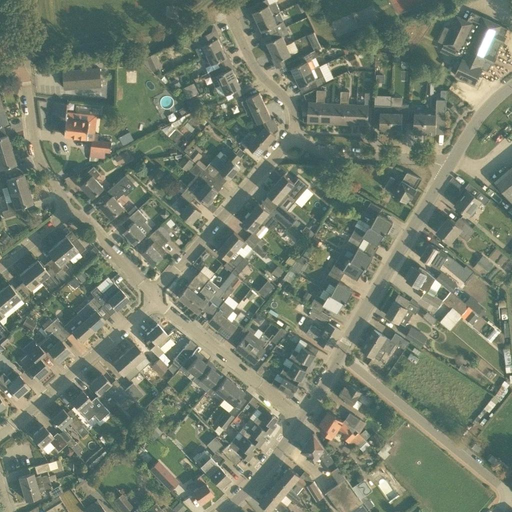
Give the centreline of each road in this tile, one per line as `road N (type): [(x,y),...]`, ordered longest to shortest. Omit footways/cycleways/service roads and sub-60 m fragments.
road 1 (residential): [(511,497),(340,354)]
road 2 (secondary): [(340,354),(446,168)]
road 3 (residential): [(295,134),(152,292)]
road 4 (residential): [(154,302),(0,435)]
road 5 (residential): [(300,418),(154,302)]
road 6 (residential): [(73,211),(35,148),(18,62)]
road 7 (residential): [(446,168),(416,158),(342,155),(295,134)]
road 8 (residential): [(295,134),(294,114),(253,65),(222,0)]
road 9 (secondary): [(209,511),(281,450),(300,418)]
